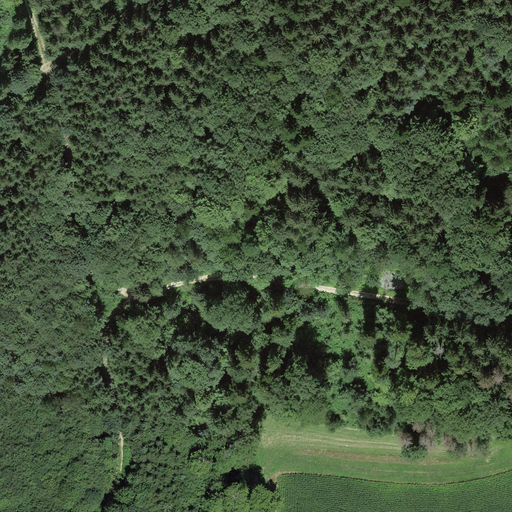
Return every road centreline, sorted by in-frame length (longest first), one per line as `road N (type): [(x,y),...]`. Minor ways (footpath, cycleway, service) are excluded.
road 1 (track): [(102,511),(114,490),(117,446),(46,68)]
road 2 (track): [(87,263),(132,296),(230,279),(511,321)]
